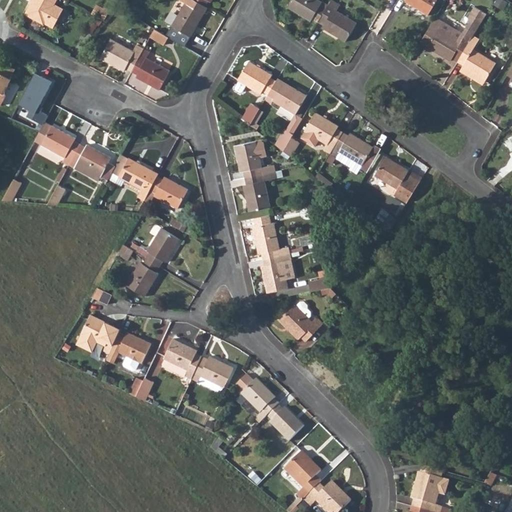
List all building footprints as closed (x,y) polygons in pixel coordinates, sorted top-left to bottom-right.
[(54,29),(64,9),(55,5),(57,0),(32,0),(25,15),(44,25),(45,24),(54,29)] [(193,0),(189,0),(187,4),(185,3),(171,26),(190,37),(204,14),(201,13),(205,7),(193,0)] [(318,23),(326,9),(320,5),(322,3),(316,0),(292,0),(288,8),(311,21),(312,19),(318,23)] [(318,23),(324,26),(322,28),(345,42),(356,23),(336,11),(340,5),(332,0),(331,0),(326,9),(318,23)] [(406,0),(405,2),(428,16),(436,0),(406,0)] [(467,32),(473,35),(485,15),(473,8),(467,18),(468,24),(462,34),(465,36),(467,32)] [(420,43),(450,61),(452,59),(457,62),(473,35),(467,32),(465,36),(461,42),(439,30),(443,23),(436,18),(420,43)] [(443,23),(439,30),(461,42),(465,36),(462,34),(443,23)] [(149,37),(164,45),(168,38),(154,29),(149,37)] [(457,62),(463,66),(462,68),(484,81),(495,63),(473,50),(479,39),(473,35),(457,62)] [(131,72),(139,57),(133,54),(134,52),(110,40),(100,58),(124,71),(125,68),(131,72)] [(131,72),(137,74),(136,77),(159,90),(169,71),(146,59),(150,52),(143,48),(139,57),(131,72)] [(0,106),(5,97),(4,92),(12,79),(10,78),(15,69),(0,61),(0,106)] [(267,95),(276,81),(270,78),(272,75),(249,61),(238,80),(239,81),(235,88),(236,90),(240,93),(243,92),(246,86),(260,94),(262,92),(267,95)] [(462,68),(460,72),(482,85),(484,81),(462,68)] [(26,117),(42,126),(45,122),(48,115),(37,110),(51,83),(35,73),(17,104),(30,111),(26,117)] [(265,100),(271,104),(272,101),(295,115),(306,96),(277,78),(276,81),(267,95),(265,100)] [(241,119),(250,125),(259,109),(259,108),(251,103),(241,119)] [(262,111),(259,109),(250,125),(256,130),(258,126),(255,124),(262,111)] [(329,154),(342,132),(337,128),(338,126),(315,112),(305,131),(306,132),(303,139),(316,147),(320,140),(327,144),(324,150),(329,154)] [(287,130),(293,134),(302,118),(295,115),(287,130)] [(34,141),(41,145),(52,125),(45,122),(42,126),(39,132),(34,141)] [(41,145),(65,158),(63,162),(68,165),(80,144),(74,140),(75,139),(52,125),(41,145)] [(275,145),(283,151),(291,138),(293,134),(287,130),(284,129),(275,145)] [(329,154),(335,157),(339,151),(362,165),(372,146),(350,133),(348,135),(342,132),(329,154)] [(283,151),(290,156),(298,142),(291,138),(283,151)] [(244,178),(275,171),(274,165),(261,168),(259,158),(267,156),(264,143),(260,140),(235,145),(240,172),(243,172),(244,178)] [(68,165),(74,168),(77,164),(84,168),(82,172),(91,177),(93,173),(101,177),(108,163),(111,158),(87,145),(86,147),(80,144),(68,165)] [(112,173),(119,177),(129,158),(122,154),(115,167),(112,173)] [(406,203),(420,181),(419,180),(408,173),(408,171),(386,157),(374,176),(397,189),(394,195),(406,203)] [(119,177),(142,190),(137,199),(143,202),(145,199),(149,191),(157,176),(158,174),(129,158),(119,177)] [(101,177),(108,181),(112,173),(115,167),(108,163),(101,177)] [(74,168),(82,172),(84,168),(77,164),(74,168)] [(408,173),(419,180),(421,176),(409,169),(408,171),(408,173)] [(244,178),(246,185),(243,185),(249,211),(270,206),(265,181),(277,178),(275,171),(244,178)] [(91,177),(98,181),(101,177),(93,173),(91,177)] [(318,173),(316,177),(326,184),(330,187),(332,184),(318,173)] [(149,191),(155,194),(154,196),(177,209),(188,190),(164,177),(162,179),(157,176),(149,191)] [(2,200),(11,201),(21,184),(13,180),(2,200)] [(47,205),(57,205),(65,190),(57,186),(47,205)] [(145,199),(150,202),(154,196),(155,194),(149,191),(145,199)] [(272,214),(255,217),(256,224),(273,221),(272,214)] [(376,222),(386,230),(392,222),(382,214),(376,222)] [(170,224),(183,232),(187,226),(173,218),(170,224)] [(262,260),(290,254),(289,248),(279,250),(273,223),(252,228),(258,254),(261,254),(262,260)] [(146,259),(160,267),(163,262),(165,263),(179,240),(161,229),(147,251),(149,252),(146,259)] [(128,248),(130,249),(137,253),(141,246),(133,240),(130,245),(128,248)] [(119,253),(126,257),(130,249),(128,248),(123,245),(119,253)] [(139,255),(146,259),(149,252),(147,251),(143,248),(139,255)] [(267,293),(288,289),(286,281),(295,279),(290,254),(262,260),(264,267),(261,267),(267,293)] [(146,259),(142,264),(139,263),(126,286),(144,297),(158,275),(156,273),(160,267),(146,259)] [(309,283),(311,292),(330,288),(328,279),(309,283)] [(97,288),(91,297),(107,305),(112,294),(97,288)] [(297,308),(309,319),(312,316),(312,313),(309,310),(308,307),(305,303),(301,304),(297,308)] [(297,308),(295,305),(280,321),(299,339),(300,338),(305,342),(323,324),(317,317),(312,322),(309,319),(297,308)] [(90,315),(76,345),(92,353),(97,343),(105,346),(103,351),(109,354),(112,346),(119,332),(114,329),(115,327),(90,315)] [(106,360),(114,364),(119,352),(128,357),(140,363),(142,363),(151,343),(127,332),(126,334),(119,332),(112,346),(109,354),(106,360)] [(165,360),(188,370),(185,376),(191,379),(202,356),(196,354),(197,351),(173,339),(164,359),(165,360)] [(191,379),(197,382),(200,376),(222,386),(224,387),(234,368),(209,357),(208,359),(202,356),(191,379)] [(128,357),(124,366),(125,367),(134,372),(137,370),(140,363),(128,357)] [(165,360),(163,364),(163,368),(182,377),(185,376),(188,370),(165,360)] [(259,423),(267,415),(278,404),(274,400),(276,398),(256,378),(253,381),(247,374),(235,387),(261,413),(255,419),(259,423)] [(197,382),(217,391),(220,390),(222,386),(200,376),(197,382)] [(137,396),(146,401),(155,382),(145,377),(137,396)] [(267,415),(272,420),(269,422),(289,441),(305,426),(285,407),(283,409),(278,404),(267,415)] [(286,466),(293,473),(291,475),(304,487),(296,495),(302,501),(304,499),(320,483),(322,480),(317,475),(321,471),(302,451),(286,466)] [(412,506),(431,511),(440,511),(442,506),(435,505),(438,494),(441,495),(442,491),(445,493),(449,481),(442,479),(440,478),(442,471),(423,465),(421,473),(419,472),(412,499),(414,499),(412,506)] [(285,468),(291,475),(293,473),(286,466),(285,468)] [(304,499),(311,506),(317,500),(328,511),(329,509),(332,511),(339,511),(351,500),(332,481),(325,488),(320,483),(304,499)]
